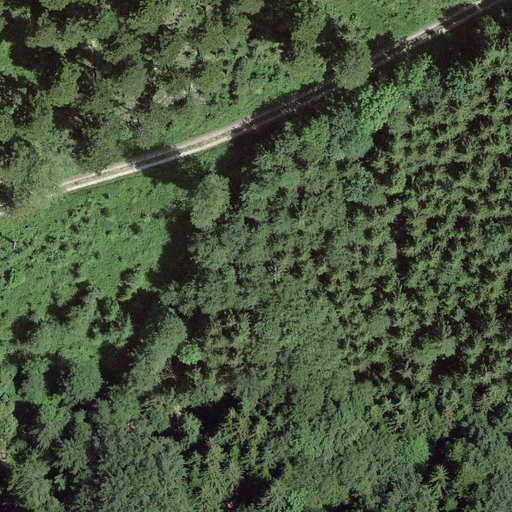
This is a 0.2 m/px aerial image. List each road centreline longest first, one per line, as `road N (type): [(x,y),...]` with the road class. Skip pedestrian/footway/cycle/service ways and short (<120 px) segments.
road 1 (track): [(501,0),(225,139),(0,215)]
road 2 (track): [(361,511),(511,426)]
